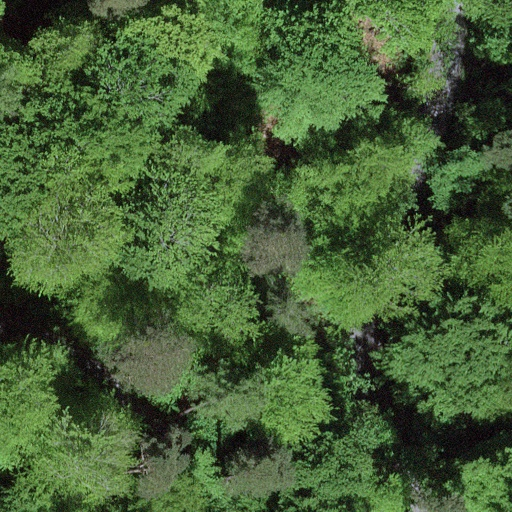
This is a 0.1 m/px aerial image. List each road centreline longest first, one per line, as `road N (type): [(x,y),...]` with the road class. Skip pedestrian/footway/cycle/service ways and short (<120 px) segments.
road 1 (track): [(449,0),(443,82),(363,307),(373,407),(411,511)]
road 2 (track): [(195,511),(130,410),(87,373),(0,323)]
